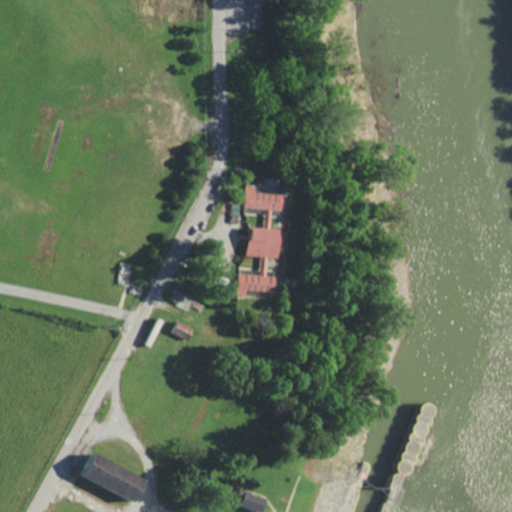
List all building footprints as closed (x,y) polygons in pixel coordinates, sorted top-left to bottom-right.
[(269,228),(268,255),(259,254),(258,271),(265,271),(263,294),(231,292),(232,268),(252,270),(253,254),(240,253),(242,226),(256,227),(257,211),(238,210),(239,187),(272,189),(270,212),(263,212),(262,227),(269,228)] [(157,320),(144,345),(140,343),(152,317),(157,320)] [(186,328),(180,339),(166,331),(172,320),(186,328)] [(87,452),(138,479),(126,501),(76,474),(87,452)] [(237,491),(258,499),(253,511),(233,504),(237,491)]
